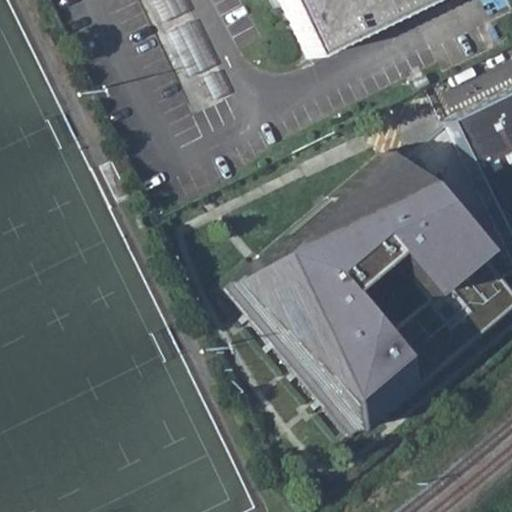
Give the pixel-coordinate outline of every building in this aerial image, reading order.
[(145,0),(163,37),(190,23),(179,0),(145,0)] [(427,0),(276,0),(306,60),(427,0)] [(501,304),(485,284),(490,280),(507,271),(509,275),(511,273),(511,83),(440,118),(435,121),(436,125),(419,141),(389,169),(377,154),(222,280),(345,431),(378,405),(501,304)] [(345,431),(222,280),(215,286),(338,437),(345,431)] [(501,304),(378,405),(384,412),(507,311),(501,304)]
